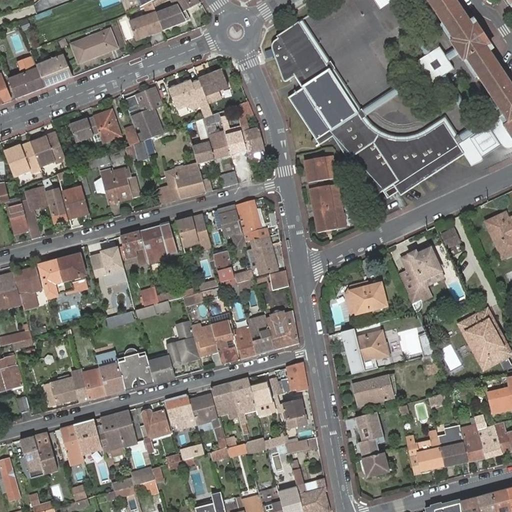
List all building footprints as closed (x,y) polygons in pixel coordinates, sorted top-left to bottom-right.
[(202,5),(198,0),(170,0),(173,7),(174,7),(177,6),(182,15),(186,23),(190,21),(186,11),(202,5)] [(412,0),(398,0),(392,4),(428,58),(435,54),(404,6),(412,0)] [(511,82),(491,50),(473,23),(457,0),(422,0),(427,6),(432,3),(446,24),(443,27),(458,49),(463,57),(479,81),(482,78),(496,99),(491,102),(498,113),(503,120),(511,134),(511,82)] [(186,23),(182,15),(177,6),(174,7),(158,13),(164,32),(186,23)] [(154,35),(164,32),(158,13),(140,20),(141,23),(136,32),(134,32),(138,41),(148,38),(149,34),(152,33),(154,35)] [(28,19),(20,22),(23,30),(31,27),(28,19)] [(141,23),(140,20),(131,23),(134,32),(136,32),(141,23)] [(503,120),(498,113),(481,124),(473,128),(460,137),(447,117),(440,124),(437,126),(435,127),(433,129),(431,130),(429,131),(426,132),(421,134),(418,135),(414,136),(411,136),(407,137),(403,136),(400,136),(396,136),(393,135),(389,134),(386,133),(383,131),(380,129),(377,127),(374,125),(371,122),(369,120),(368,119),(366,117),(363,111),(305,20),(301,23),(362,120),(365,123),(368,126),(371,129),(374,131),(377,134),(380,135),(384,137),(388,138),(392,140),(395,141),(399,141),(403,141),(407,142),(411,141),(415,141),(419,140),(423,139),(426,137),(428,136),(431,135),(433,134),(436,133),(438,131),(440,130),(442,128),(444,127),(446,125),(461,147),(472,140),(492,127),(503,120)] [(476,21),(473,23),(491,50),(494,48),(476,21)] [(362,120),(301,23),(279,37),(280,39),(279,39),(278,40),(277,41),(276,41),(275,42),(275,44),(274,44),(274,45),(274,47),(274,48),(285,81),(286,82),(287,82),(288,82),(289,82),(289,81),(290,81),(297,76),(305,88),(291,98),(322,146),(335,137),(374,199),(385,193),(390,200),(401,193),(403,197),(467,156),(461,147),(446,125),(444,127),(442,128),(440,130),(438,131),(436,133),(433,134),(431,135),(428,136),(426,137),(423,139),(419,140),(415,141),(411,141),(407,142),(403,141),(399,141),(395,141),(392,140),(388,138),(384,137),(380,135),(377,134),(374,131),(371,129),(368,126),(365,123),(362,120)] [(112,31),(74,46),(81,63),(118,47),(112,31)] [(458,71),(453,63),(448,56),(443,48),(435,54),(428,58),(420,63),(425,71),(430,78),(435,86),(442,81),(449,76),(458,71)] [(453,63),(463,57),(458,49),(448,56),(453,63)] [(46,89),(75,77),(65,53),(36,65),(38,70),(46,89)] [(17,100),(46,89),(38,70),(9,81),(17,100)] [(205,93),(209,104),(222,98),(220,92),(230,88),(224,70),(214,74),(215,75),(212,76),(211,75),(201,79),(201,80),(200,80),(203,88),(205,93)] [(425,71),(363,111),(366,117),(368,119),(430,78),(425,71)] [(2,75),(0,75),(0,103),(12,99),(2,75)] [(473,128),(481,124),(449,76),(442,81),(473,128)] [(208,117),(214,114),(212,109),(209,104),(205,93),(203,88),(200,80),(194,83),(192,80),(183,84),(183,85),(180,87),(180,85),(170,89),(178,110),(189,106),(195,110),(203,106),(208,117)] [(156,89),(139,95),(140,99),(136,101),(137,105),(141,104),(143,107),(131,112),(136,127),(137,128),(140,126),(142,132),(138,133),(142,142),(146,141),(152,138),(165,133),(156,109),(162,106),(156,89)] [(139,95),(126,100),(129,108),(137,105),(136,101),(140,99),(139,95)] [(265,146),(260,127),(250,130),(246,117),(245,112),(244,110),(252,107),(249,100),(235,105),(237,112),(238,115),(242,132),(248,150),(251,163),(255,162),(253,154),(252,149),(265,146)] [(254,114),(252,107),(244,110),(245,112),(246,117),(254,114)] [(229,126),(225,110),(220,112),(224,128),(229,126)] [(114,111),(95,118),(99,131),(103,143),(122,136),(114,111)] [(99,131),(95,118),(72,126),(80,151),(103,143),(99,131)] [(511,134),(503,120),(492,127),(505,146),(505,147),(506,148),(506,149),(507,149),(508,150),(509,150),(510,150),(511,150),(511,134)] [(137,128),(136,127),(128,130),(133,145),(142,142),(138,133),(137,128)] [(485,159),(505,146),(492,127),(472,140),(485,159)] [(231,155),(248,150),(242,132),(226,137),(231,155)] [(38,158),(42,169),(55,165),(55,167),(68,162),(58,135),(44,140),(44,137),(32,142),(33,144),(38,158)] [(226,137),(210,141),(215,160),(231,155),(226,137)] [(152,138),(146,141),(148,152),(155,150),(152,138)] [(461,147),(467,156),(474,167),(487,162),(485,159),(472,140),(461,147)] [(133,145),(128,147),(131,154),(138,152),(141,159),(149,155),(148,152),(146,141),(142,142),(133,145)] [(210,141),(194,146),(199,164),(215,160),(210,141)] [(43,170),(42,169),(38,158),(33,144),(22,148),(21,146),(5,152),(15,178),(31,172),(32,174),(43,170)] [(266,151),(265,146),(252,149),(253,154),(266,151)] [(306,159),(311,182),(321,180),(337,178),(333,155),(306,159)] [(201,172),(199,164),(180,170),(182,177),(201,172)] [(109,169),(101,171),(110,204),(132,198),(123,169),(110,172),(109,169)] [(182,177),(180,170),(174,171),(176,178),(168,181),(174,201),(206,192),(201,172),(182,177)] [(229,185),(239,183),(235,171),(226,174),(229,185)] [(219,176),(223,187),(229,185),(226,174),(219,176)] [(311,182),(312,189),(322,187),(321,180),(311,182)] [(322,187),(312,189),(319,232),(346,227),(339,184),(322,187)] [(83,187),(63,192),(70,219),(90,214),(83,187)] [(46,193),(45,188),(27,194),(28,200),(23,202),(30,231),(32,239),(41,237),(34,210),(50,206),(46,193)] [(9,201),(6,190),(0,190),(0,199),(1,204),(9,201)] [(50,206),(52,205),(56,222),(67,219),(60,190),(46,193),(50,206)] [(236,205),(244,234),(250,232),(262,229),(255,200),(236,205)] [(23,202),(23,201),(9,205),(17,235),(30,231),(23,202)] [(247,242),(244,234),(236,205),(219,210),(221,218),(224,228),(225,234),(234,233),(237,244),(240,243),(241,247),(248,246),(247,242)] [(204,214),(178,221),(184,246),(201,242),(203,249),(213,246),(204,214)] [(511,218),(508,220),(505,214),(488,221),(505,255),(511,251),(511,218)] [(170,223),(167,224),(170,236),(165,238),(169,253),(178,250),(170,223)] [(170,236),(167,224),(140,231),(148,260),(169,255),(165,238),(170,236)] [(250,232),(252,241),(270,236),(268,227),(262,229),(250,232)] [(448,246),(461,240),(455,228),(442,234),(448,246)] [(148,260),(140,231),(121,237),(125,249),(120,251),(123,263),(128,261),(128,259),(138,257),(139,263),(148,260)] [(252,241),(254,248),(272,244),(270,236),(252,241)] [(125,249),(121,237),(117,238),(120,251),(125,249)] [(272,244),(254,248),(261,273),(279,268),(272,244)] [(400,274),(418,312),(418,313),(418,312),(419,312),(420,312),(420,311),(421,311),(421,310),(422,310),(422,309),(423,309),(423,308),(423,307),(424,307),(424,306),(424,305),(424,304),(424,303),(424,302),(423,301),(432,297),(427,286),(426,286),(424,281),(443,272),(433,248),(419,254),(418,252),(404,258),(409,270),(400,274)] [(216,255),(220,270),(234,266),(230,251),(216,255)] [(90,256),(96,275),(110,271),(105,252),(90,256)] [(64,281),(67,293),(85,289),(83,283),(87,282),(80,256),(49,264),(50,268),(54,283),(64,281)] [(38,268),(15,274),(20,291),(22,300),(23,301),(25,310),(39,307),(36,293),(44,290),(38,268)] [(41,270),(48,298),(67,293),(64,281),(54,283),(50,268),(41,270)] [(187,289),(192,287),(188,268),(182,269),(187,289)] [(287,270),(271,274),(275,290),(290,286),(287,270)] [(20,291),(15,274),(0,277),(0,302),(4,302),(7,303),(15,301),(16,303),(23,301),(22,300),(20,291)] [(198,283),(200,291),(219,287),(217,279),(198,283)] [(238,283),(233,285),(236,296),(241,294),(238,283)] [(365,283),(356,285),(358,296),(354,298),(350,302),(353,314),(358,313),(388,305),(382,284),(370,287),(366,288),(365,283)] [(358,296),(356,285),(351,286),(348,293),(350,302),(354,298),(358,296)] [(184,290),(186,297),(197,294),(195,287),(192,287),(187,289),(184,290)] [(205,292),(207,299),(226,295),(224,287),(205,292)] [(321,288),(323,297),(331,295),(329,287),(321,288)] [(144,297),(146,308),(155,306),(161,304),(158,296),(157,290),(153,291),(154,294),(144,297)] [(158,296),(161,304),(162,304),(169,302),(181,299),(179,291),(158,296)] [(197,294),(186,297),(187,304),(207,299),(205,292),(197,294)] [(133,299),(136,311),(146,308),(144,297),(133,299)] [(162,304),(164,311),(164,312),(172,310),(169,302),(162,304)] [(161,304),(155,306),(157,313),(164,311),(162,304),(161,304)] [(483,312),(463,324),(469,333),(465,335),(482,362),(485,359),(491,369),(511,357),(505,348),(501,341),(503,339),(496,326),(493,328),(488,321),(483,312)] [(124,314),(107,319),(109,327),(127,322),(124,314)] [(268,318),(276,350),(300,343),(295,314),(286,317),(288,323),(276,326),(274,320),(273,317),(268,318)] [(252,333),(258,355),(276,350),(268,318),(267,317),(249,322),(250,325),(250,327),(252,333)] [(286,317),(274,320),(276,326),(288,323),(286,317)] [(493,318),(488,321),(493,328),(496,326),(503,339),(501,341),(505,348),(509,345),(493,318)] [(230,321),(213,325),(222,363),(223,365),(230,363),(238,361),(235,348),(228,349),(226,341),(234,338),(230,321)] [(193,333),(190,322),(177,326),(180,337),(193,333)] [(199,326),(193,327),(196,339),(201,357),(213,354),(215,364),(222,363),(213,325),(204,328),(202,324),(199,324),(199,326)] [(486,372),(491,369),(485,359),(482,362),(465,335),(469,333),(463,324),(458,327),(486,372)] [(246,328),(235,331),(242,360),(258,355),(252,333),(250,327),(250,325),(246,326),(246,328)] [(382,344),(387,343),(384,331),(346,341),(352,365),(385,356),(382,344)] [(0,341),(2,347),(14,344),(15,344),(24,341),(33,339),(31,332),(0,340),(0,341)] [(421,336),(426,356),(436,354),(428,333),(421,336)] [(200,359),(195,340),(194,339),(166,346),(168,354),(149,359),(156,384),(177,378),(174,368),(182,366),(183,363),(200,359)] [(390,355),(387,343),(382,344),(385,356),(390,355)] [(127,363),(119,365),(126,391),(133,389),(133,387),(133,384),(133,383),(134,381),(136,380),(138,379),(140,378),(142,379),(144,380),(146,381),(147,382),(149,383),(149,384),(150,385),(156,384),(149,359),(149,357),(143,359),(140,355),(138,354),(135,353),(133,353),(130,354),(128,356),(127,358),(127,361),(127,363)] [(425,366),(439,362),(436,354),(426,356),(423,357),(425,366)] [(9,370),(2,372),(0,372),(0,392),(24,386),(17,359),(7,361),(9,370)] [(0,362),(0,364),(2,372),(9,370),(7,361),(0,362)] [(100,366),(101,370),(119,365),(118,361),(100,366)] [(119,365),(101,370),(108,396),(126,391),(119,365)] [(298,392),(309,389),(304,365),(287,368),(290,378),(283,380),(283,381),(279,382),(281,389),(284,388),(285,392),(297,389),(298,392)] [(101,370),(83,375),(84,377),(90,401),(108,396),(101,370)] [(378,398),(379,402),(385,401),(385,402),(388,401),(388,400),(395,398),(390,376),(355,385),(359,403),(378,398)] [(80,399),(81,403),(90,401),(84,377),(47,387),(52,406),(80,399)] [(511,408),(511,377),(508,379),(511,388),(489,395),(495,413),(511,408)] [(239,416),(243,435),(248,433),(242,409),(240,403),(245,402),(246,408),(256,405),(251,387),(249,378),(230,384),(239,416)] [(256,405),(258,414),(263,413),(261,405),(270,403),(272,412),(276,411),(268,382),(251,387),(256,405)] [(230,384),(212,388),(219,414),(234,410),(236,417),(239,416),(230,384)] [(189,395),(167,401),(175,424),(196,418),(191,401),(189,395)] [(191,401),(196,418),(197,425),(202,424),(201,419),(217,414),(212,395),(191,401)] [(360,407),(379,402),(378,398),(359,403),(360,407)] [(31,412),(28,399),(20,402),(23,414),(31,412)] [(302,400),(285,404),(287,412),(284,412),(285,416),(288,417),(290,428),(308,424),(302,400)] [(402,406),(404,414),(410,413),(408,405),(402,406)] [(221,421),(236,417),(234,410),(219,414),(221,421)] [(138,442),(129,411),(115,415),(123,446),(138,442)] [(140,427),(147,453),(154,451),(151,439),(171,433),(165,412),(154,414),(153,412),(151,411),(144,412),(143,414),(146,426),(140,427)] [(359,443),(364,460),(365,459),(382,455),(379,443),(386,441),(378,411),(356,416),(363,442),(359,443)] [(123,446),(115,415),(101,419),(110,450),(113,449),(113,451),(121,448),(120,447),(123,446)] [(98,431),(95,421),(75,426),(83,457),(97,453),(91,433),(98,431)] [(499,436),(504,454),(511,451),(511,432),(508,434),(505,422),(495,425),(496,428),(497,431),(499,436)] [(465,437),(470,462),(487,458),(480,431),(478,424),(475,425),(475,427),(473,428),(474,431),(473,432),(474,435),(475,440),(471,442),(469,436),(465,437)] [(71,466),(85,462),(83,457),(75,426),(61,430),(71,466)] [(439,439),(446,468),(470,462),(465,437),(465,436),(462,427),(447,430),(448,436),(439,439)] [(480,431),(487,458),(504,454),(499,436),(497,431),(485,435),(483,430),(480,431)] [(44,471),(45,474),(55,471),(54,468),(59,467),(49,433),(35,437),(43,468),(44,471)] [(411,439),(408,439),(410,447),(416,474),(446,468),(439,439),(438,434),(434,435),(435,439),(412,445),(411,439)] [(285,436),(272,440),(274,447),(287,444),(285,436)] [(43,468),(35,437),(21,441),(32,479),(45,476),(45,474),(44,471),(43,468)] [(265,437),(246,444),(249,455),(267,448),(266,442),(265,437)] [(209,448),(211,453),(228,449),(225,439),(221,440),(222,444),(209,448)] [(308,439),(287,444),(289,452),(310,448),(308,439)] [(272,440),(266,442),(268,449),(274,447),(272,440)] [(138,442),(123,446),(125,451),(139,447),(138,442)] [(195,447),(182,451),(183,454),(186,453),(188,457),(197,454),(195,447)] [(228,449),(211,453),(213,462),(230,457),(228,451),(228,449)] [(167,457),(169,464),(181,461),(182,461),(180,454),(167,457)] [(382,455),(365,459),(369,477),(390,472),(386,454),(382,455)] [(0,482),(3,494),(8,493),(11,501),(21,498),(18,489),(19,489),(10,458),(1,461),(1,462),(0,462),(0,482)] [(299,459),(292,461),(299,488),(304,511),(327,511),(331,511),(327,492),(329,491),(326,478),(305,484),(299,459)] [(152,470),(155,481),(156,484),(163,481),(159,467),(152,469),(152,470)] [(133,480),(134,487),(155,481),(152,470),(136,475),(136,478),(133,480)] [(113,486),(113,487),(115,492),(123,490),(122,483),(113,486)] [(54,489),(59,508),(67,505),(69,505),(74,503),(75,503),(74,497),(73,494),(71,486),(70,484),(54,489)] [(282,504),(284,511),(304,511),(299,488),(285,492),(283,485),(278,486),(280,497),(282,504)] [(95,492),(97,497),(105,495),(115,492),(113,487),(95,492)] [(115,492),(116,499),(131,494),(130,488),(123,490),(115,492)] [(264,508),(264,511),(284,511),(282,504),(280,497),(278,497),(277,490),(263,494),(265,501),(262,502),(264,508)] [(511,511),(511,505),(508,490),(493,494),(498,511),(511,511)] [(74,497),(75,503),(84,501),(85,500),(87,500),(85,491),(73,494),(74,497)] [(115,492),(105,495),(107,501),(116,499),(115,492)] [(498,511),(493,494),(477,499),(480,511),(498,511)] [(30,497),(34,511),(43,511),(53,509),(52,503),(40,506),(37,495),(30,497)] [(225,511),(225,509),(222,496),(211,498),(213,505),(195,510),(195,511),(225,511)] [(242,502),(245,511),(264,511),(264,508),(262,502),(260,496),(242,502)] [(85,500),(87,507),(96,504),(94,498),(87,500),(85,500)] [(480,511),(477,499),(462,503),(462,511),(480,511)] [(75,503),(74,503),(76,510),(87,507),(85,500),(84,501),(75,503)] [(238,505),(229,508),(225,509),(225,511),(245,511),(242,502),(242,500),(237,501),(238,505)] [(67,505),(69,511),(76,510),(74,503),(69,505),(67,505)] [(462,511),(462,503),(427,511),(426,511),(462,511)]
